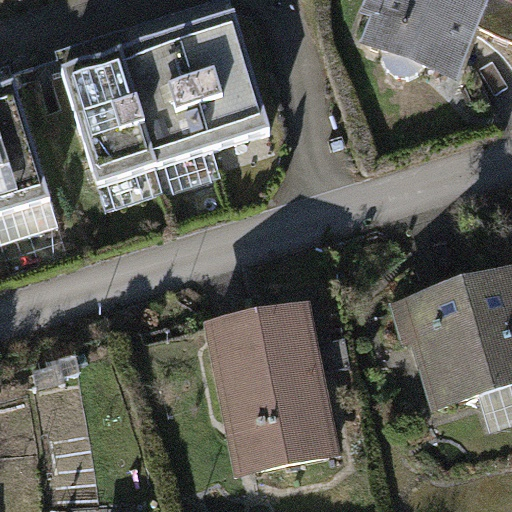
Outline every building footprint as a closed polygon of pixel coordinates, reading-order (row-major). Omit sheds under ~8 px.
[(511,5),(500,0),(384,0),(366,41),(462,83),(482,36),(511,48),(511,5)] [(236,23),(178,40),(212,153),(270,136),(236,23)] [(178,40),(121,58),(155,171),(212,153),(178,40)] [(121,58),(63,75),(98,188),(155,171),(121,58)] [(15,91),(0,95),(0,219),(50,204),(15,91)] [(511,288),(403,324),(437,428),(511,402),(511,288)] [(241,494),(347,471),(315,322),(208,345),(241,494)]
